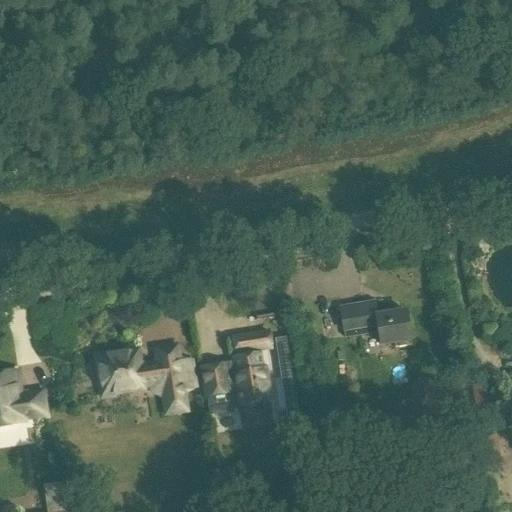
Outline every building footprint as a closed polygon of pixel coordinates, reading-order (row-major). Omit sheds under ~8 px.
[(379,349),(411,344),(406,312),(377,317),(375,303),(340,310),(345,340),(377,335),(379,349)] [(226,366),(202,370),(206,397),(209,413),(209,416),(234,413),(233,409),(238,408),(238,409),(244,408),(245,411),(250,415),(262,413),(266,408),(265,404),(271,403),(268,383),(264,384),(259,355),(259,351),(272,349),(269,333),(233,339),(236,355),(241,354),(242,358),(234,359),(236,375),(228,377),(226,366)] [(275,340),(278,365),(290,363),(287,339),(275,340)] [(186,412),(176,348),(157,351),(159,364),(138,367),(136,354),(109,359),(104,356),(99,356),(96,361),(97,366),(101,369),(104,385),(100,389),(101,394),(105,398),(111,397),(114,392),(142,388),(141,387),(162,384),(166,415),(186,412)] [(0,427),(26,424),(25,421),(47,418),(43,393),(22,396),(19,372),(6,374),(3,372),(0,372),(0,427)] [(480,385),(472,386),(475,403),(486,401),(484,391),(482,391),(480,385)]
